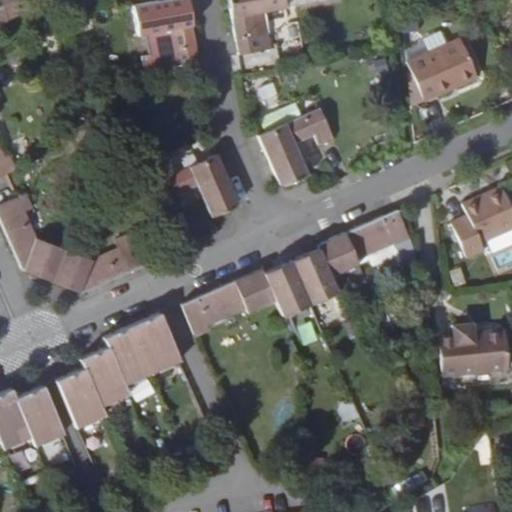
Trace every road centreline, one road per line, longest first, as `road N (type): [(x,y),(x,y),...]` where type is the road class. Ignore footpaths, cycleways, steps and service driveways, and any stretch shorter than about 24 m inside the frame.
road 1 (residential): [(0,355),(266,228)]
road 2 (residential): [(266,228),(511,123)]
road 3 (residential): [(198,0),(220,101),(266,228)]
